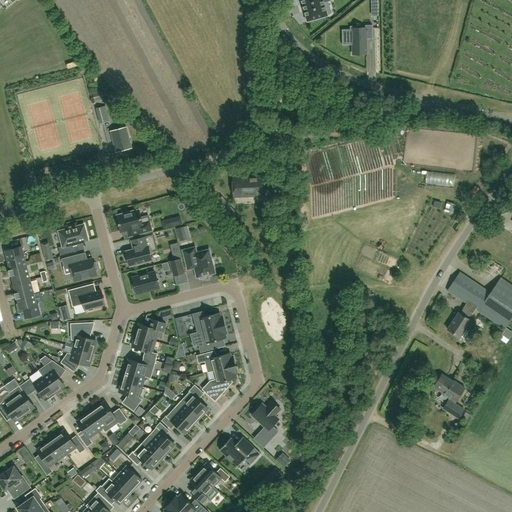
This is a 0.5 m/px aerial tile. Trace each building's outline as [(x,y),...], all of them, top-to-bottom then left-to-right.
[(301,0),(308,22),(328,16),(324,3),(331,1),(330,0),(301,0)] [(350,29),(344,29),(344,45),(352,45),(353,54),(367,54),(366,38),(373,38),(372,25),(365,25),(366,26),(366,28),(352,28),(352,29),(350,29)] [(102,91),(92,93),(94,101),(104,98),(102,91)] [(112,140),(115,152),(131,148),(126,127),(112,130),(114,140),(112,140)] [(233,177),(234,197),(264,195),(264,176),(233,177)] [(230,224),(230,223),(238,217),(221,197),(213,204),(230,224)] [(139,210),(115,216),(117,222),(118,222),(121,232),(122,232),(121,231),(127,229),(129,237),(132,236),(137,235),(152,230),(148,215),(141,217),(139,210)] [(181,215),(171,218),(173,225),(183,222),(181,215)] [(74,244),(88,240),(84,224),(75,227),(73,225),(69,226),(68,228),(59,231),(63,246),(59,247),(61,255),(76,251),(74,244)] [(176,228),(178,237),(186,235),(184,226),(176,228)] [(126,251),(130,266),(152,260),(150,255),(152,251),(157,250),(153,235),(131,240),(134,249),(126,251)] [(22,246),(5,250),(7,259),(9,269),(8,270),(27,265),(24,254),(22,246)] [(182,250),(186,263),(188,271),(195,269),(197,277),(199,277),(200,279),(206,278),(205,275),(215,273),(209,249),(197,252),(196,247),(182,250)] [(180,253),(172,255),(174,261),(180,259),(182,259),(180,253)] [(80,254),(62,259),(64,267),(69,266),(70,272),(72,272),(75,280),(97,274),(97,271),(98,269),(96,263),(94,262),(93,259),(82,262),(80,254)] [(174,275),(184,273),(180,259),(174,261),(171,262),(174,275)] [(27,265),(8,270),(9,276),(11,275),(13,284),(31,280),(27,265)] [(134,283),(132,284),(134,292),(136,291),(137,293),(159,287),(155,272),(133,278),(134,283)] [(475,309),(504,328),(511,316),(511,284),(501,278),(500,277),(490,292),(459,272),(447,290),(467,303),(460,313),(458,312),(447,329),(460,337),(471,320),(468,319),(475,309)] [(31,280),(13,284),(15,292),(14,293),(15,298),(34,293),(31,280)] [(93,309),(94,307),(105,304),(101,290),(84,295),(82,286),(68,290),(73,307),(83,304),(85,309),(87,309),(89,310),(93,309)] [(34,293),(15,298),(15,299),(17,298),(18,303),(16,303),(18,313),(22,312),(24,318),(28,317),(34,316),(41,314),(39,304),(37,304),(34,294),(34,293)] [(197,332),(225,325),(223,317),(220,317),(219,313),(206,316),(204,311),(193,314),(197,332)] [(165,325),(154,322),(150,321),(149,326),(143,325),(139,324),(136,335),(155,341),(156,337),(159,338),(162,336),(164,331),(165,325)] [(214,347),(212,341),(226,338),(224,333),(227,333),(225,325),(197,332),(201,344),(199,344),(200,350),(214,347)] [(74,347),(92,353),(96,340),(88,338),(87,328),(71,328),(72,339),(76,340),(74,347)] [(146,351),(144,357),(155,360),(157,354),(151,352),(155,341),(136,335),(133,347),(146,351)] [(89,365),(92,353),(74,347),(71,354),(68,353),(61,362),(74,371),(80,363),(89,365)] [(213,370),(235,365),(233,357),(231,358),(230,353),(216,357),(215,351),(197,355),(198,362),(205,361),(208,372),(211,371),(213,370)] [(155,360),(144,357),(142,363),(129,359),(125,371),(144,376),(150,378),(155,360)] [(52,360),(39,370),(43,376),(43,377),(55,392),(64,385),(59,378),(65,370),(52,360)] [(230,379),(236,378),(235,373),(237,373),(235,365),(213,370),(216,382),(215,382),(213,384),(210,381),(202,389),(215,401),(227,388),(226,387),(231,382),(230,379)] [(125,371),(122,381),(141,387),(144,376),(125,371)] [(442,374),(434,387),(450,398),(443,408),(458,418),(463,410),(454,404),(464,388),(457,384),(456,384),(442,374)] [(30,378),(25,382),(32,392),(37,388),(45,399),(55,392),(43,377),(41,378),(34,383),(30,378)] [(138,397),(141,387),(122,381),(119,392),(127,394),(126,397),(122,403),(134,411),(142,400),(138,397)] [(20,385),(10,392),(13,397),(24,414),(34,407),(27,396),(32,392),(25,382),(20,386),(20,385)] [(181,400),(199,417),(202,414),(203,415),(208,410),(207,409),(208,408),(198,399),(203,393),(194,385),(190,390),(191,390),(181,400)] [(171,390),(167,386),(165,393),(166,395),(171,399),(176,395),(171,390)] [(0,391),(0,410),(2,413),(7,409),(12,417),(15,421),(24,414),(13,397),(10,392),(4,397),(0,391)] [(181,400),(174,408),(192,425),(199,417),(181,400)] [(262,404),(252,415),(265,427),(259,433),(268,442),(278,431),(272,426),(279,419),(275,415),(280,409),(272,401),(266,407),(262,404)] [(95,408),(110,428),(118,422),(120,424),(127,419),(119,408),(113,413),(105,402),(95,408)] [(105,432),(110,428),(95,408),(86,415),(97,431),(102,428),(105,432)] [(185,433),(186,432),(186,433),(191,428),(190,427),(192,425),(174,408),(167,416),(166,415),(162,420),(171,428),(175,424),(185,433)] [(85,433),(80,436),(87,446),(92,443),(88,438),(97,431),(86,415),(77,422),(85,433)] [(165,435),(169,431),(160,422),(156,427),(156,428),(149,435),(167,452),(169,450),(170,451),(174,446),(174,445),(174,444),(165,435)] [(85,449),(77,438),(72,442),(65,430),(56,437),(67,452),(76,446),(80,452),(85,449)] [(167,452),(149,435),(142,443),(160,460),(167,452)] [(231,437),(220,450),(237,466),(245,458),(251,464),(261,453),(243,436),(242,437),(237,443),(231,437)] [(67,452),(56,437),(46,443),(57,459),(67,452)] [(57,459),(46,443),(37,450),(45,461),(40,465),(47,474),(52,471),(48,466),(57,459)] [(160,460),(142,443),(134,452),(133,452),(129,456),(137,464),(138,464),(142,460),(151,469),(160,460)] [(282,453),(277,459),(284,466),(290,460),(282,453)] [(207,464),(198,472),(213,486),(221,477),(225,481),(229,476),(220,468),(216,473),(207,464)] [(21,477),(14,466),(5,473),(4,471),(0,474),(0,482),(5,489),(8,487),(11,492),(14,490),(18,496),(31,487),(23,476),(21,477)] [(120,474),(134,488),(142,479),(127,466),(120,474)] [(87,467),(80,472),(85,478),(91,474),(87,467)] [(73,468),(67,473),(70,478),(77,473),(73,468)] [(276,469),(266,480),(271,485),(282,474),(276,469)] [(198,472),(190,481),(200,490),(196,495),(205,503),(209,498),(211,500),(219,491),(213,486),(198,472)] [(134,488),(120,474),(113,482),(109,479),(127,496),(134,488)] [(97,490),(99,492),(105,498),(109,494),(119,504),(127,496),(109,479),(102,486),(101,486),(97,490)] [(33,511),(44,504),(40,498),(42,497),(35,488),(26,495),(29,500),(18,508),(19,509),(18,510),(19,511),(33,511)] [(105,498),(99,492),(87,505),(94,511),(111,511),(103,505),(107,501),(105,498)] [(176,496),(170,502),(180,511),(208,511),(195,500),(191,504),(181,495),(178,498),(176,496)] [(164,511),(180,511),(170,502),(165,508),(167,510),(164,511)]
